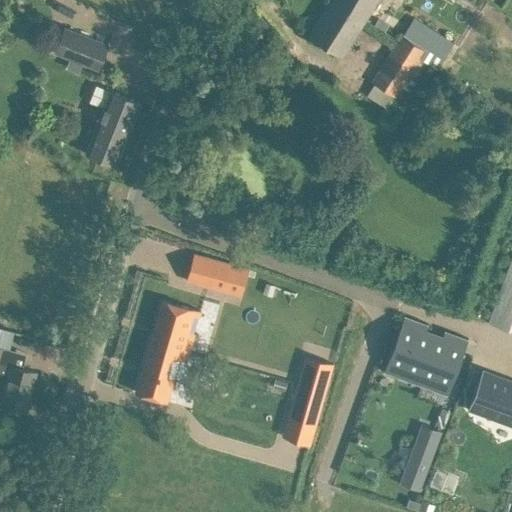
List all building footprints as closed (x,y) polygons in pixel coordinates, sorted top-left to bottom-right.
[(343,54),(365,18),(336,0),(329,0),(309,33),(343,54)] [(375,0),(336,0),(365,18),(375,0)] [(436,66),(441,58),(452,41),(413,17),(398,40),(419,54),(419,55),(436,66)] [(64,28),(55,49),(98,67),(107,45),(64,28)] [(394,93),(419,55),(419,54),(398,40),(373,80),(394,93)] [(140,101),(111,89),(100,85),(94,88),(90,97),(93,102),(104,107),(86,152),(115,164),(140,101)] [(22,142),(30,145),(35,132),(28,128),(22,142)] [(511,256),(492,321),(511,327),(511,256)] [(215,258),(208,285),(225,290),(233,263),(215,258)] [(201,310),(181,304),(162,298),(135,391),(180,404),(187,379),(181,377),(201,310)] [(404,314),(383,371),(392,374),(393,373),(385,370),(389,360),(424,373),(419,384),(447,394),(468,338),(445,329),(440,340),(424,334),(428,323),(404,314)] [(0,379),(6,381),(0,402),(0,404),(0,412),(20,418),(23,409),(25,409),(35,370),(0,361),(0,354),(2,348),(0,347),(0,379)] [(306,354),(298,383),(325,390),(333,362),(306,354)] [(511,379),(482,368),(467,408),(507,423),(511,424),(511,379)] [(298,383),(289,412),(316,420),(325,390),(298,383)] [(384,415),(392,399),(371,389),(364,405),(384,415)] [(187,424),(213,428),(216,409),(190,405),(187,424)] [(420,489),(442,430),(433,427),(433,428),(440,431),(435,445),(417,438),(417,435),(399,482),(420,489)] [(453,448),(439,483),(472,497),(483,471),(496,476),(498,471),(488,467),(490,463),(453,448)] [(408,497),(406,505),(417,509),(420,501),(408,497)]
